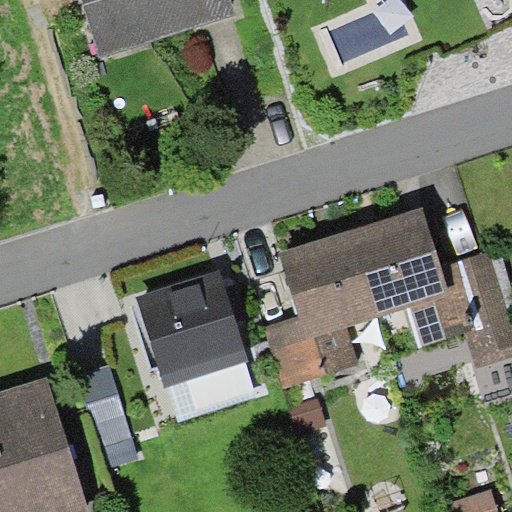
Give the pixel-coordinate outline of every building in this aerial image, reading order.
[(235,13),(230,0),(82,0),(100,56),(191,27),(235,13)] [(374,222),(352,229),(379,317),(408,308),(420,348),(462,336),(441,267),(423,208),(374,222)] [(379,317),(352,229),(328,236),(279,251),(299,315),(306,340),(315,338),(326,375),(358,364),(347,327),(379,317)] [(511,324),(489,251),(441,267),(462,336),(466,334),(477,368),(511,357),(511,324)] [(176,283),(136,295),(165,387),(248,361),(219,269),(176,283)] [(283,388),(326,375),(315,338),(306,340),(299,315),(264,326),(283,388)] [(110,364),(76,374),(86,411),(91,410),(107,467),(137,458),(110,364)] [(0,391),(0,511),(90,511),(47,377),(0,391)] [(499,511),(491,488),(450,502),(453,511),(499,511)]
